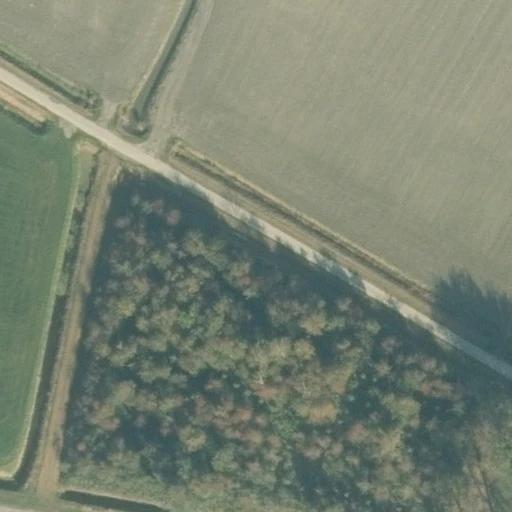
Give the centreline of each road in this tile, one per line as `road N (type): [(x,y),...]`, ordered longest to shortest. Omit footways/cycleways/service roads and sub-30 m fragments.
road 1 (unclassified): [(511,374),(0,75)]
road 2 (track): [(150,163),(211,0)]
